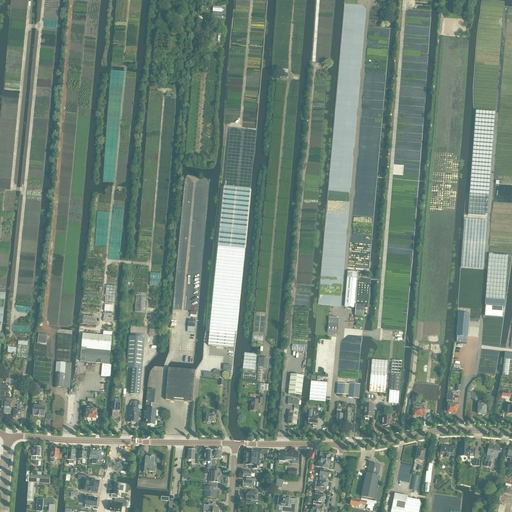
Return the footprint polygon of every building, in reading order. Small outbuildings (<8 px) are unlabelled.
[(213,7),(212,18),(224,19),(225,13),(222,13),(222,7),(213,7)] [(476,111),(468,215),(487,217),(495,113),(476,111)] [(218,248),(210,330),(235,333),(236,333),(244,250),(250,196),(250,189),(224,186),(218,248)] [(464,219),(461,268),(484,270),(487,221),(464,219)] [(489,255),(485,299),(485,306),(504,307),(508,256),(489,255)] [(356,279),(357,273),(347,272),(347,278),(344,307),(354,308),(356,279)] [(117,287),(107,286),(105,303),(115,304),(117,287)] [(132,304),(135,304),(135,312),(144,313),(145,298),(146,293),(136,293),(136,298),(133,297),(132,298),(132,304)] [(356,306),(355,316),(363,316),(364,307),(356,306)] [(486,306),(485,316),(502,317),(503,307),(486,306)] [(457,336),(456,343),(458,343),(458,342),(467,343),(467,337),(468,337),(468,334),(467,334),(469,314),(458,313),(457,336)] [(329,318),(327,333),(337,334),(339,318),(329,318)] [(210,330),(208,346),(234,349),(235,333),(210,330)] [(83,334),(80,362),(102,364),(101,376),(109,377),(110,377),(111,365),(109,365),(112,336),(112,332),(111,332),(109,332),(104,332),(103,336),(83,334)] [(38,334),(37,344),(46,345),(47,335),(38,334)] [(127,368),(132,369),(130,394),(139,395),(141,369),(144,338),(129,336),(127,368)] [(18,341),(17,357),(27,358),(28,342),(18,341)] [(244,353),(243,363),(243,369),(255,371),(257,354),(244,353)] [(511,353),(505,353),(504,359),(502,375),(511,376),(511,353)] [(259,358),(258,367),(256,382),(261,383),(263,368),(267,368),(268,359),(259,358)] [(385,393),(388,366),(388,361),(372,360),(371,364),(369,392),(385,393)] [(399,391),(401,377),(402,361),(392,360),(392,365),(391,376),(390,376),(389,391),(388,403),(398,403),(399,391)] [(54,387),(64,388),(65,370),(69,371),(70,363),(68,363),(68,364),(56,363),(54,387)] [(165,400),(189,402),(192,402),(195,370),(168,368),(165,400)] [(18,375),(8,374),(8,379),(6,379),(5,384),(13,385),(14,380),(18,380),(18,375)] [(288,395),(301,396),(303,376),(291,375),(288,395)] [(311,382),(309,401),(325,402),(326,392),(327,383),(311,382)] [(344,395),(345,384),(337,383),(336,394),(344,395)] [(348,398),(356,398),(357,385),(349,384),(348,398)] [(0,385),(0,400),(2,400),(1,405),(5,405),(4,413),(10,414),(11,409),(11,408),(11,404),(12,404),(13,404),(13,399),(7,399),(6,399),(7,389),(8,389),(8,386),(0,385)] [(150,409),(151,403),(154,403),(155,390),(147,389),(146,409),(148,409),(146,425),(154,425),(155,421),(156,418),(155,418),(156,410),(150,409)] [(447,392),(446,404),(448,404),(447,413),(448,413),(449,414),(450,414),(451,413),(452,413),(456,413),(457,408),(458,408),(458,405),(452,404),(453,393),(447,392)] [(258,412),(258,404),(261,405),(262,399),(258,398),(258,400),(251,400),(250,411),(258,412)] [(113,409),(112,417),(118,417),(119,417),(119,412),(120,412),(120,411),(121,404),(121,400),(115,399),(114,404),(115,404),(114,409),(113,409)] [(373,405),(368,405),(368,400),(365,400),(364,404),(364,416),(372,417),(373,405)] [(481,415),(482,416),(484,416),(484,415),(485,415),(486,405),(483,405),(483,402),(478,401),(477,414),(481,415)] [(423,413),(424,413),(424,409),(416,408),(416,405),(413,405),(412,417),(413,417),(413,418),(415,418),(416,417),(417,417),(417,416),(422,417),(423,413)] [(17,406),(17,410),(14,410),(13,418),(21,419),(22,411),(24,411),(24,407),(23,407),(23,406),(21,406),(17,406)] [(45,407),(30,406),(30,411),(33,411),(33,416),(37,416),(40,417),(40,416),(44,417),(45,407)] [(90,421),(91,420),(96,420),(97,410),(90,410),(90,408),(87,408),(86,415),(85,414),(84,415),(84,418),(85,419),(86,419),(86,420),(87,420),(88,421),(90,421)] [(129,418),(128,423),(136,423),(137,418),(138,418),(139,409),(129,409),(129,415),(128,415),(127,418),(129,418)] [(297,416),(291,415),(291,412),(288,411),(288,415),(289,415),(287,424),(296,425),(297,416)] [(309,417),(308,423),(310,423),(310,424),(312,424),(313,424),(313,426),(317,427),(317,424),(318,418),(312,417),(312,414),(314,414),(314,411),(310,411),(309,417)] [(211,414),(207,414),(206,419),(204,419),(204,423),(206,423),(208,424),(209,424),(210,424),(210,423),(215,423),(216,412),(213,412),(212,414),(211,414)] [(382,424),(382,426),(386,426),(386,427),(391,427),(391,424),(390,424),(391,415),(387,415),(387,418),(382,418),(382,424)] [(460,445),(459,457),(468,457),(468,456),(474,457),(475,449),(468,448),(469,445),(460,445)] [(490,456),(492,456),(497,457),(499,448),(489,445),(487,455),(486,461),(485,461),(484,466),(490,468),(491,462),(489,461),(490,456)] [(440,455),(444,455),(443,458),(449,458),(449,456),(452,456),(453,449),(448,448),(448,447),(441,446),(440,455)] [(31,456),(31,460),(38,461),(41,461),(41,457),(40,457),(41,448),(34,448),(33,449),(33,450),(34,451),(33,456),(31,456)] [(50,461),(54,461),(54,459),(61,459),(62,455),(59,455),(59,450),(58,450),(58,449),(56,449),(56,450),(51,449),(50,461)] [(418,449),(416,460),(423,462),(425,451),(423,450),(423,449),(420,449),(419,450),(418,449)] [(96,450),(95,464),(96,464),(97,460),(98,460),(98,461),(102,461),(103,457),(101,457),(101,450),(96,450)] [(314,450),(314,454),(316,454),(316,456),(317,456),(321,457),(320,461),(331,462),(331,458),(330,457),(330,455),(323,454),(324,453),(319,453),(319,450),(314,450)] [(196,468),(196,465),(194,465),(195,451),(188,451),(187,461),(192,461),(191,468),(196,468)] [(205,461),(205,462),(204,462),(203,462),(202,463),(202,464),(202,465),(203,466),(204,466),(205,466),(206,465),(206,464),(206,463),(207,463),(207,468),(211,469),(211,451),(205,451),(205,461)] [(211,451),(211,461),(216,461),(216,460),(221,460),(221,451),(214,451),(211,451)] [(247,452),(246,459),(259,460),(260,452),(254,451),(254,453),(251,452),(247,452)] [(297,455),(291,454),(291,453),(279,453),(278,461),(292,461),(291,464),(297,464),(298,453),(297,453),(297,455)] [(153,473),(153,475),(155,475),(157,459),(156,458),(154,458),(154,457),(151,457),(150,458),(148,457),(146,457),(145,458),(143,473),(146,473),(146,474),(146,473),(147,473),(147,469),(148,469),(148,472),(153,473)] [(246,459),(245,465),(250,466),(252,466),(252,469),(252,470),(258,470),(259,460),(246,459)] [(376,488),(378,477),(380,466),(369,463),(367,475),(366,474),(361,497),(373,500),(378,501),(380,489),(376,488)] [(211,469),(207,468),(207,472),(211,472),(211,483),(216,483),(216,484),(217,484),(217,483),(220,483),(220,475),(221,475),(221,470),(213,470),(213,469),(212,469),(211,469)] [(328,478),(329,474),(330,472),(317,470),(317,472),(320,472),(319,476),(328,478)] [(37,476),(37,483),(49,484),(50,479),(50,477),(41,476),(41,473),(38,472),(37,476)] [(243,477),(246,477),(246,481),(255,482),(256,478),(251,478),(251,472),(243,472),(243,477)] [(28,482),(27,501),(28,501),(33,501),(34,483),(37,483),(37,476),(29,475),(28,480),(28,482)] [(78,475),(77,479),(81,480),(80,491),(88,492),(92,493),(92,492),(97,493),(98,487),(99,487),(99,482),(94,481),(93,481),(90,480),(89,481),(88,480),(88,476),(78,475)] [(315,484),(319,485),(327,486),(328,482),(326,482),(326,480),(318,478),(316,478),(315,484)] [(110,491),(110,495),(112,495),(111,498),(117,499),(119,491),(123,492),(124,486),(119,485),(119,484),(116,483),(115,485),(111,484),(111,487),(110,487),(110,490),(110,491)] [(315,484),(314,490),(316,491),(324,492),(325,490),(326,490),(327,486),(319,485),(315,484)] [(216,488),(220,489),(205,487),(205,491),(207,491),(207,498),(216,499),(217,492),(215,492),(216,488)] [(246,501),(255,501),(256,501),(256,496),(258,496),(258,492),(250,492),(250,493),(247,493),(247,497),(246,498),(246,500),(246,501)] [(394,494),(392,508),(405,510),(407,498),(407,497),(394,494)] [(85,505),(84,505),(85,505),(85,508),(90,509),(91,507),(91,506),(93,506),(96,507),(96,506),(97,500),(94,499),(94,496),(89,496),(88,498),(85,498),(86,498),(85,505)] [(277,500),(276,504),(278,504),(278,506),(282,507),(281,511),(296,511),(298,500),(289,499),(289,497),(285,497),(283,496),(283,497),(279,496),(279,500),(277,500)] [(42,511),(43,506),(49,507),(49,511),(54,511),(55,506),(54,506),(54,500),(40,498),(40,500),(37,499),(37,503),(38,503),(38,507),(37,507),(36,511),(40,511),(42,511)] [(392,508),(390,511),(418,511),(420,504),(419,500),(407,498),(405,510),(392,508)] [(109,502),(107,510),(112,511),(111,511),(116,511),(118,511),(121,511),(122,507),(126,508),(127,501),(115,499),(116,500),(116,502),(114,502),(114,503),(109,502)] [(351,499),(350,506),(359,507),(359,504),(367,505),(367,508),(370,509),(369,511),(372,511),(373,506),(370,506),(371,503),(374,504),(376,504),(376,502),(361,499),(361,501),(351,499)]
